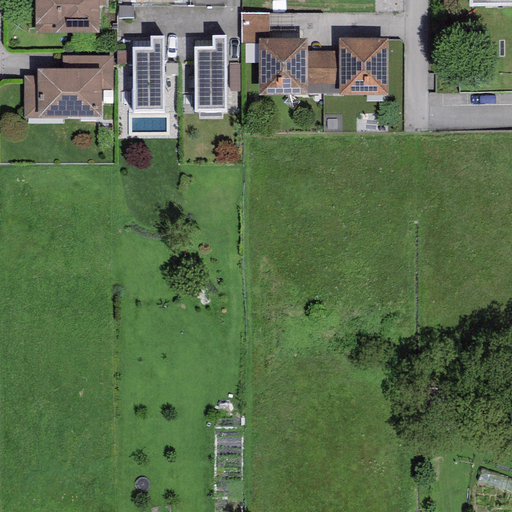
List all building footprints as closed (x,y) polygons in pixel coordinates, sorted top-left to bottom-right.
[(35,0),(35,34),(98,34),(98,5),(97,0),(35,0)] [(269,40),(269,14),(242,13),(241,43),(258,44),(258,40),(269,40)] [(164,36),(150,36),(150,47),(132,47),(132,113),(164,113),(164,36)] [(226,36),(212,36),(212,47),(194,47),(194,113),(226,112),(226,36)] [(388,38),(339,39),(339,51),(339,93),(339,95),(389,95),(388,38)] [(269,40),(258,40),(258,44),(259,95),(307,95),(307,94),(307,51),(307,39),(269,40)] [(339,51),(321,51),(307,51),(307,94),(339,93),(339,51)] [(63,55),(63,68),(100,69),(100,91),(113,91),(113,56),(63,55)] [(63,68),(37,69),(37,76),(24,76),(24,120),(101,118),(100,91),(100,69),(63,68)]
